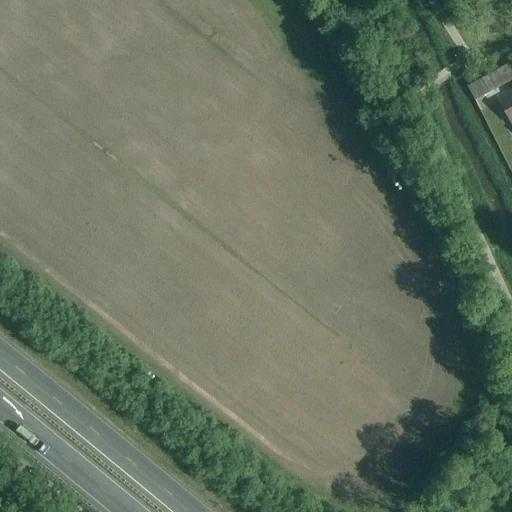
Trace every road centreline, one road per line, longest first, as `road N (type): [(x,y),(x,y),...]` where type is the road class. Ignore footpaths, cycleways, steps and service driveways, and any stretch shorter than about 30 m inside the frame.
road 1 (trunk): [(191,511),(0,354)]
road 2 (trunk): [(0,404),(130,511)]
